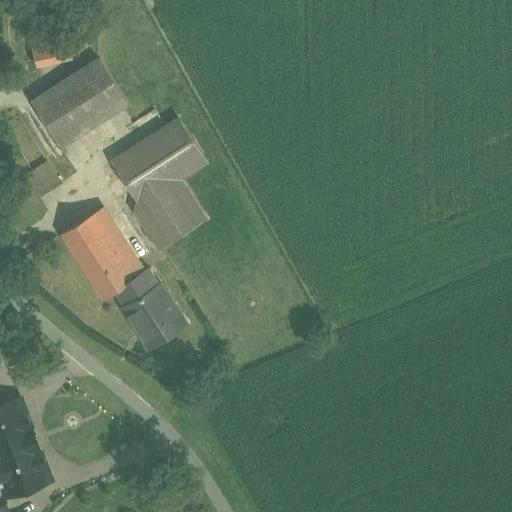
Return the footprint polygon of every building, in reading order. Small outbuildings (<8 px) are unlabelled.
[(44,65),(76,57),(68,25),(35,33),(44,65)] [(101,58),(33,101),(61,145),(129,102),(101,58)] [(206,217),(153,134),(140,143),(193,226),(206,217)] [(193,226),(140,143),(108,163),(162,246),(193,226)] [(49,161),(26,175),(40,197),(62,182),(49,161)] [(145,271),(104,206),(96,211),(137,276),(140,274),(145,271)] [(96,211),(62,233),(104,298),(123,286),(137,277),(137,276),(96,211)] [(161,283),(151,268),(145,271),(140,274),(150,290),(161,283)] [(140,274),(137,276),(137,277),(123,286),(132,301),(150,290),(140,274)] [(132,301),(125,305),(137,323),(138,322),(153,345),(152,346),(152,347),(188,324),(161,283),(150,290),(132,301)] [(21,399),(0,406),(0,466),(10,492),(50,477),(21,399)]
